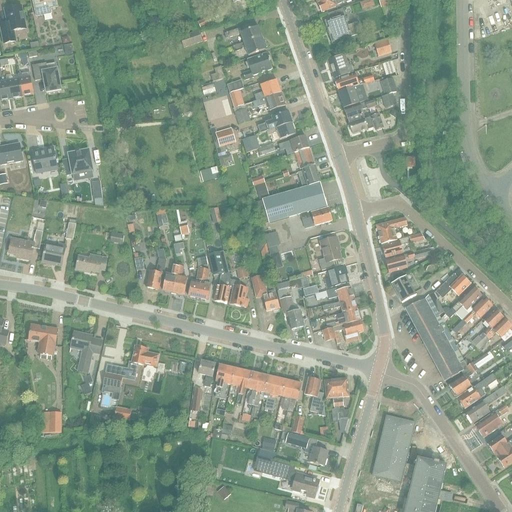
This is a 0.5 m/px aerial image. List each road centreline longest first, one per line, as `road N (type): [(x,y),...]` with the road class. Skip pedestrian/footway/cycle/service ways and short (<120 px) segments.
road 1 (tertiary): [(378,372),(0,285)]
road 2 (residential): [(339,157),(406,133),(403,0)]
road 3 (residential): [(511,311),(401,207),(356,213)]
road 4 (secondary): [(492,190),(471,153),(462,0)]
road 5 (residential): [(501,511),(416,388),(378,372)]
road 6 (tertiary): [(339,157),(280,0)]
road 7 (tertiary): [(378,372),(385,336),(356,213)]
road 8 (tertiary): [(338,511),(378,372)]
